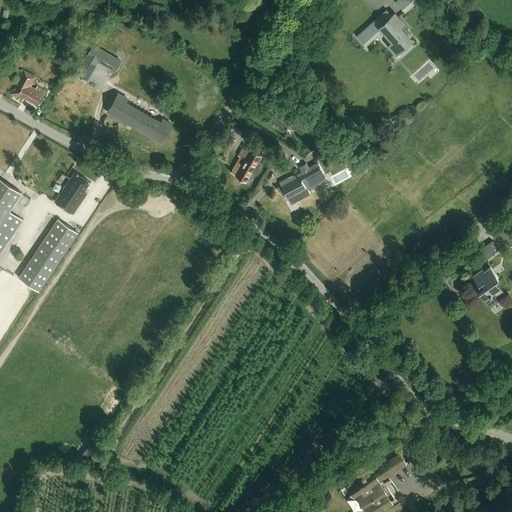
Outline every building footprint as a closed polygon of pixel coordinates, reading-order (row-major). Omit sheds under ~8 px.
[(416,0),(396,0),(396,1),(401,7),(405,12),(417,1),(416,0)] [(388,45),(396,53),(411,40),(404,32),(407,29),(393,13),(387,19),(384,16),(379,20),(377,18),(357,36),(365,45),(382,30),(392,41),(388,45)] [(22,35),(15,47),(26,53),(33,42),(22,35)] [(93,45),(76,73),(87,79),(99,60),(105,63),(105,64),(115,70),(121,61),(93,45)] [(23,70),(10,94),(23,102),(24,98),(38,106),(46,92),(31,83),(35,77),(23,70)] [(118,93),(108,112),(117,117),(128,99),(120,94),(118,93)] [(274,109),(267,121),(282,132),(287,125),(301,135),(313,118),(299,108),(293,116),(286,111),(283,115),(274,109)] [(135,112),(129,122),(139,128),(138,129),(154,138),(156,135),(163,139),(171,124),(163,119),(161,123),(145,113),(144,115),(139,112),(138,113),(135,112)] [(323,132),(318,129),(314,133),(319,137),(323,132)] [(338,143),(330,136),(323,145),(331,152),(338,143)] [(252,146),(261,152),(266,144),(256,139),(252,146)] [(231,172),(247,182),(252,173),(256,176),(259,175),(262,170),(262,168),(257,165),(263,156),(244,146),(238,156),(240,157),(231,172)] [(292,174),(279,181),(282,187),(279,188),(283,196),(286,194),(287,196),(294,193),(298,200),(310,194),(307,190),(315,185),(316,187),(321,184),(318,179),(324,176),(317,163),(311,167),(309,168),(306,163),(299,167),(302,171),(293,176),(292,174)] [(73,182),(70,180),(55,202),(73,214),(87,194),(84,192),(90,182),(78,174),(73,182)] [(0,252),(22,220),(9,211),(22,193),(0,178),(0,252)] [(19,277),(40,291),(79,232),(58,218),(19,277)] [(511,229),(505,220),(495,228),(509,248),(511,245),(511,229)] [(499,251),(492,241),(488,244),(494,254),(499,251)] [(479,292),(484,300),(490,308),(501,300),(498,296),(504,292),(495,279),(498,277),(491,267),(484,272),(483,269),(473,277),(482,289),(479,292)] [(398,454),(346,487),(352,497),(354,495),(364,511),(377,511),(390,504),(393,502),(379,480),(389,475),(405,466),(398,454)]
